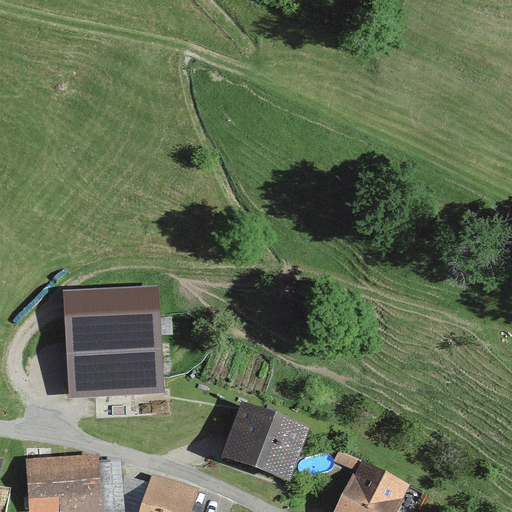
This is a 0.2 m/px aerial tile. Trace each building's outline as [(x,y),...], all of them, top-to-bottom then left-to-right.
[(159,290),(65,295),(69,399),(166,395),(159,290)] [(310,428),(243,403),(223,457),(290,481),(310,428)] [(357,472),(361,462),(339,451),(334,461),(357,472)] [(26,459),(29,511),(61,511),(62,511),(61,511),(104,511),(101,462),(101,454),(26,459)] [(124,511),(121,460),(101,462),(104,511),(124,511)] [(357,472),(337,511),(396,511),(409,486),(361,462),(357,472)] [(192,511),(199,490),(152,475),(140,511),(192,511)]
